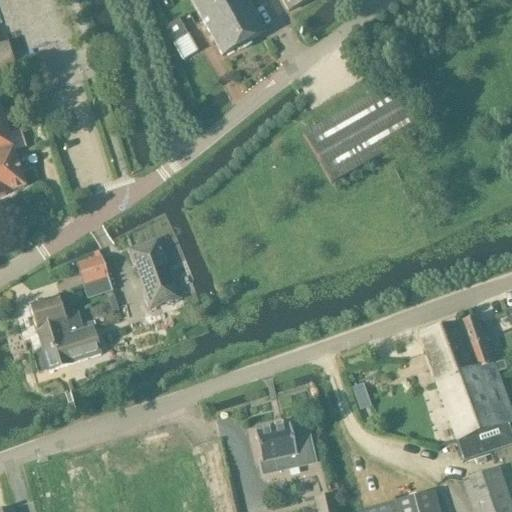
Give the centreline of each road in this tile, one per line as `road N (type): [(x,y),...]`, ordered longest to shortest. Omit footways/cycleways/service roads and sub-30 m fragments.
road 1 (tertiary): [(0,462),(511,282)]
road 2 (unclassified): [(0,282),(178,163),(390,0)]
